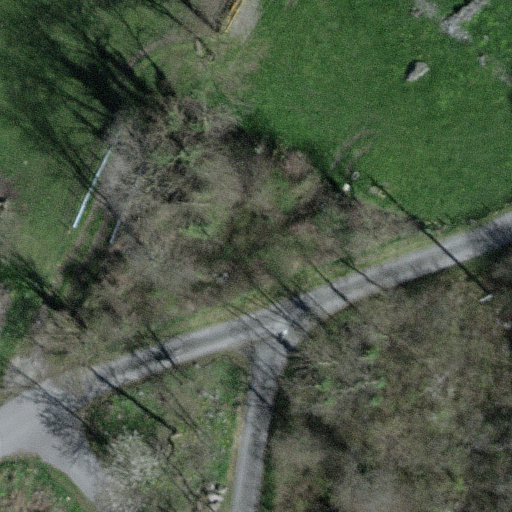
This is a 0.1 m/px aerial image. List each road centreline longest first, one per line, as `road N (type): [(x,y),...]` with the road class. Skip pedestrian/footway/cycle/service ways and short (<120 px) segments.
road 1 (unclassified): [(268,322),(511,223)]
road 2 (unclassified): [(34,403),(268,322)]
road 3 (track): [(34,403),(31,377),(109,188)]
road 4 (unclassified): [(245,511),(268,322)]
road 5 (unclassified): [(34,403),(118,511)]
